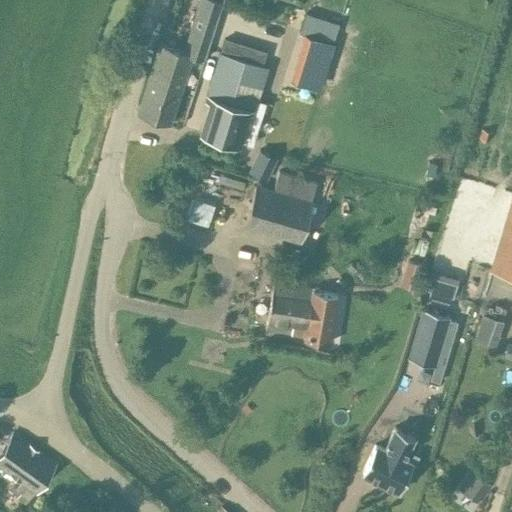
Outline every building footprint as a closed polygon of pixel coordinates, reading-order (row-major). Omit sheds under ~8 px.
[(200,71),(204,59),(222,0),(220,0),(197,0),(182,51),(160,44),(139,112),(171,122),(188,67),(200,71)] [(333,21),(306,12),(300,31),(326,40),(333,21)] [(263,64),(241,58),(247,39),(223,32),(218,51),(221,51),(207,95),(212,97),(202,132),(239,143),(249,112),(253,113),(254,110),(255,110),(263,81),(258,80),(263,64)] [(250,172),(265,179),(276,157),(261,150),(250,172)] [(313,201),(311,200),(317,181),(279,169),(273,188),(256,183),(243,225),(300,243),(313,201)] [(511,196),(490,269),(511,276),(511,196)] [(407,261),(401,285),(415,288),(421,264),(407,261)] [(458,277),(433,270),(428,289),(452,296),(458,277)] [(338,294),(311,289),(311,286),(275,280),(266,329),(305,336),(305,338),(329,342),(338,294)] [(448,318),(449,316),(422,308),(407,357),(434,365),(448,318)] [(481,312),(475,337),(495,343),(502,317),(481,312)] [(448,318),(434,365),(443,368),(457,321),(448,318)] [(412,463),(403,459),(414,437),(394,427),(383,449),(375,445),(362,471),(399,490),(412,463)] [(25,504),(38,486),(55,462),(13,432),(0,449),(0,459),(18,472),(6,490),(25,504)] [(471,468),(450,497),(470,511),(471,511),(492,484),(471,468)]
